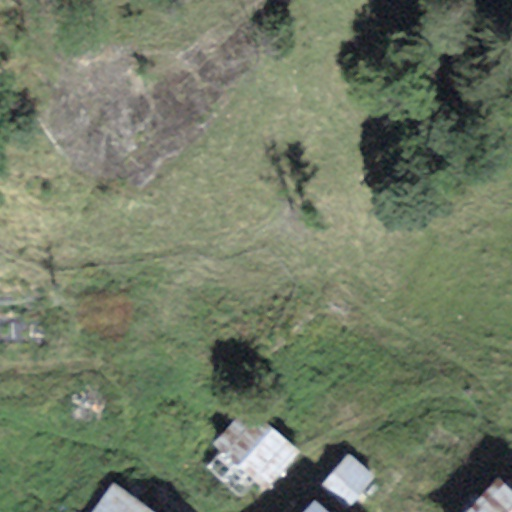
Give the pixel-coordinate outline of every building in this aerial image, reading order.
[(254,411),(223,445),(271,488),(302,454),(254,411)] [(343,462),(324,483),(347,503),(365,483),(343,462)] [(511,511),(511,472),(469,511),(511,511)] [(137,511),(118,498),(107,511),(137,511)] [(331,511),(323,503),(314,511),(331,511)]
